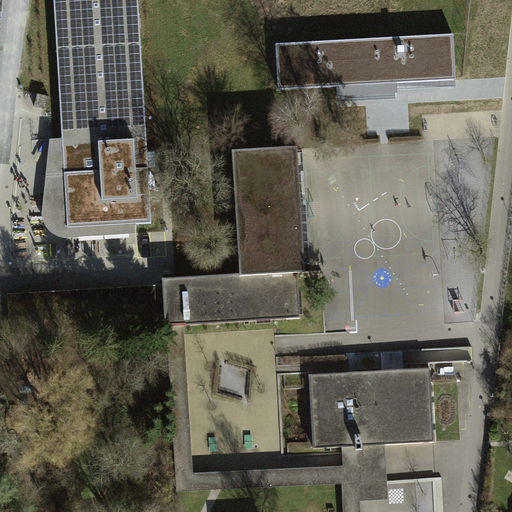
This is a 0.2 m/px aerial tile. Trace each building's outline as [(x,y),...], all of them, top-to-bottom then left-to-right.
[(54,0),(69,228),(152,223),(138,0),(54,0)] [(453,34),(276,44),(279,90),(371,84),(456,80),(453,34)] [(163,279),(164,293),(16,302),(18,335),(165,326),(184,325),(300,318),(297,272),(304,272),(297,148),(233,152),(240,275),(163,279)] [(184,325),(165,326),(176,491),(343,482),(344,511),(361,511),(361,501),(387,500),(385,445),(342,448),(343,465),(193,472),(184,325)] [(311,385),(304,385),(307,443),(314,442),(314,449),(342,448),(385,445),(434,443),(430,369),(310,376),(311,385)]
